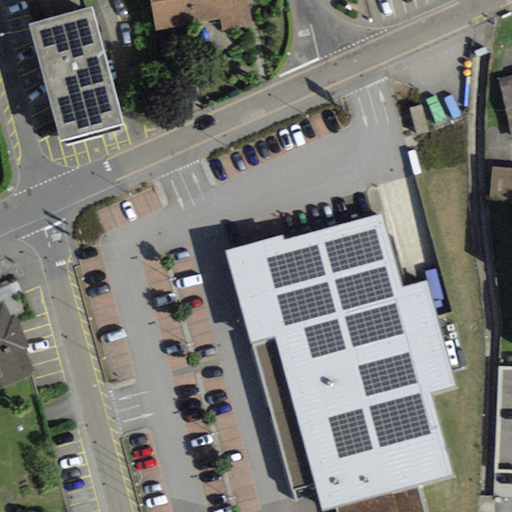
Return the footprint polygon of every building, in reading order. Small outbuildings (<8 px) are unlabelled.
[(222,31),(253,25),(248,0),(149,0),(156,33),(220,21),(222,31)] [(119,126),(123,125),(91,8),(29,24),(60,141),(65,140),(67,145),(120,131),(119,126)] [(511,76),(499,79),(511,134),(511,76)] [(511,169),(492,168),(491,199),(511,200),(511,169)] [(282,234),(225,250),(252,345),(273,339),(314,485),(322,511),(327,511),(336,510),(419,487),(454,477),(429,395),(456,386),(426,282),(403,287),(383,215),(284,241),(282,234)] [(0,387),(34,373),(23,348),(26,346),(13,318),(10,319),(3,303),(0,304),(0,387)] [(252,345),(294,491),(314,485),(273,339),(252,345)] [(336,511),(425,511),(419,487),(336,510),(336,511)]
